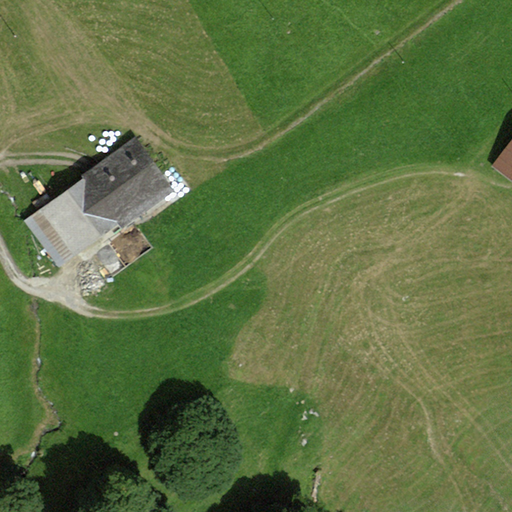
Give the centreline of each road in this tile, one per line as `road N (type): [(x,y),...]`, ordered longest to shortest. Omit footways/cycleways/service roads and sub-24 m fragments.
road 1 (track): [(67,300),(94,313),(135,313),(200,299),(282,227),(372,183),(456,171),(511,189)]
road 2 (track): [(261,511),(331,273),(345,259),(369,252),(511,263)]
